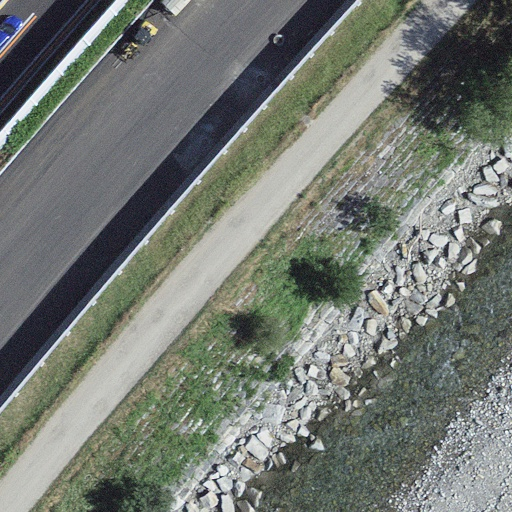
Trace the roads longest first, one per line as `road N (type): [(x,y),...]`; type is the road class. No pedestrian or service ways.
road 1 (track): [(451,0),(193,283),(5,511)]
road 2 (motorway): [(0,269),(236,0)]
